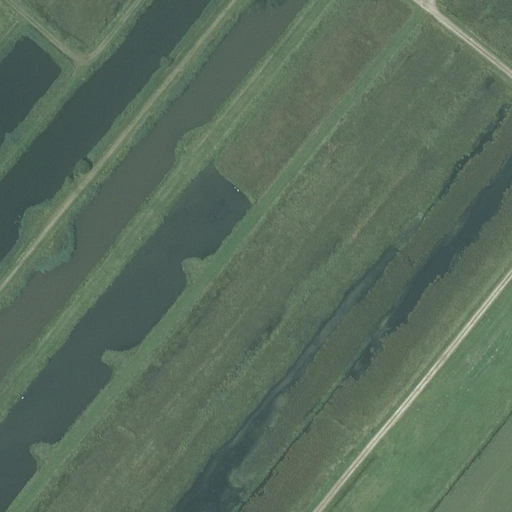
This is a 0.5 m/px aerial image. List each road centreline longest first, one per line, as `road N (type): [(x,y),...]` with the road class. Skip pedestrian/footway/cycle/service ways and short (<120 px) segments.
road 1 (track): [(233,0),(0,286)]
road 2 (track): [(511,271),(319,511)]
road 3 (track): [(7,0),(86,65),(139,0)]
